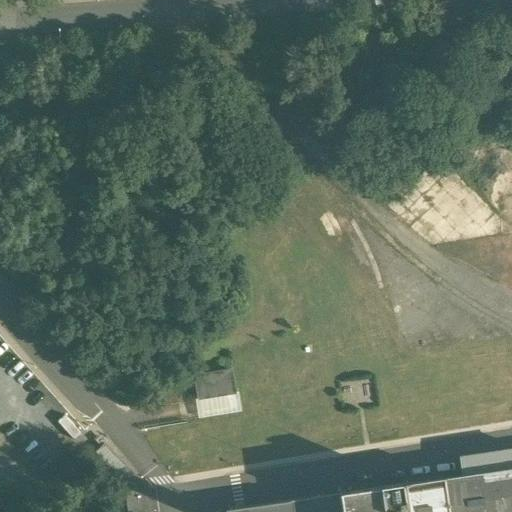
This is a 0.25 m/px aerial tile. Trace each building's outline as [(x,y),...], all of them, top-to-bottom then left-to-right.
[(198,398),(233,393),(230,371),(194,376),(198,398)] [(375,377),(343,380),(346,407),(378,404),(375,377)] [(110,455),(102,446),(95,452),(103,461),(102,462),(109,470),(115,465),(108,456),(110,455)] [(511,511),(511,470),(510,471),(507,452),(463,459),(466,477),(411,485),(410,484),(293,502),(230,511),(229,511),(511,511)] [(144,492),(110,455),(108,456),(115,465),(109,470),(123,485),(126,511),(153,511),(154,511),(151,491),(144,492)]
